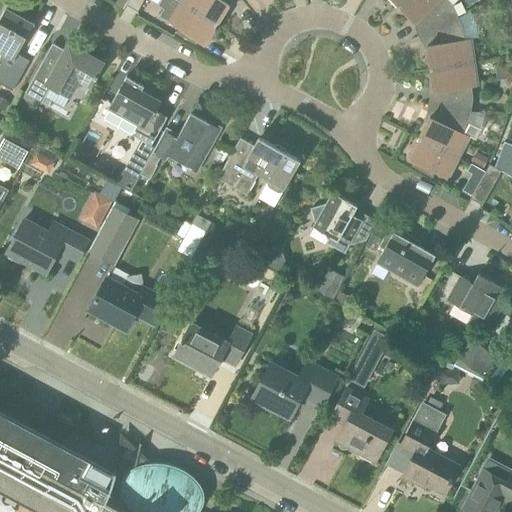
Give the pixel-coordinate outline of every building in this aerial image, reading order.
[(128,0),(118,0),(116,5),(124,9),(127,5),(129,0),(128,0)] [(138,12),(144,0),(129,0),(127,5),(138,12)] [(178,0),(162,0),(159,5),(165,9),(160,16),(168,21),(179,28),(176,33),(196,44),(199,40),(205,44),(217,24),(180,1),(178,0)] [(180,0),(180,1),(217,24),(230,4),(234,0),(180,0)] [(419,36),(458,17),(453,6),(447,0),(407,0),(401,6),(416,23),(422,34),(419,35),(419,36)] [(0,58),(0,83),(13,91),(30,61),(18,54),(34,24),(6,9),(0,19),(0,52),(2,53),(0,58)] [(431,69),(474,63),(471,40),(465,40),(464,28),(458,17),(419,36),(422,35),(427,46),(431,69)] [(60,92),(70,97),(79,80),(91,87),(104,63),(76,47),(65,50),(56,68),(43,61),(26,93),(39,100),(47,85),(60,92)] [(429,104),(472,111),(474,99),(472,87),(478,86),(474,63),(431,69),(434,92),(432,104),(429,103),(429,104)] [(152,146),(168,118),(156,111),(161,102),(150,95),(151,93),(143,89),(144,86),(127,76),(103,118),(152,146)] [(8,103),(0,98),(0,108),(4,111),(8,103)] [(470,123),(472,111),(429,104),(429,105),(432,105),(430,117),(419,138),(458,158),(469,137),(464,134),(470,123)] [(165,131),(153,152),(140,174),(148,179),(156,166),(155,165),(160,156),(166,160),(169,155),(196,171),(220,128),(192,113),(179,134),(174,136),(165,131)] [(0,137),(0,147),(23,160),(31,144),(5,129),(0,137)] [(279,193),(283,188),(285,189),(301,160),(281,150),(260,137),(247,159),(233,151),(218,178),(247,195),(259,174),(270,180),(267,186),(268,189),(276,193),(279,193)] [(448,179),(458,158),(419,138),(409,159),(415,162),(413,166),(433,177),(436,173),(448,179)] [(501,153),(511,157),(511,155),(511,144),(506,142),(501,153)] [(50,174),(56,163),(38,154),(32,165),(50,174)] [(484,176),(496,182),(502,171),(490,165),(484,176)] [(483,205),(496,182),(484,176),(471,198),(483,205)] [(358,206),(333,192),(326,204),(311,208),(315,223),(313,227),(331,237),(327,243),(345,253),(364,220),(353,214),(358,206)] [(93,209),(87,221),(97,227),(111,202),(96,194),(89,207),(93,209)] [(114,207),(90,251),(115,264),(115,263),(103,257),(114,235),(126,242),(138,220),(114,207)] [(58,253),(79,264),(91,240),(54,220),(48,232),(24,219),(6,252),(46,274),(58,253)] [(411,241),(413,237),(392,224),(379,247),(384,249),(377,262),(419,286),(436,255),(411,241)] [(329,272),(318,293),(326,297),(336,276),(329,272)] [(502,307),(497,305),(506,290),(479,274),(474,283),(461,276),(448,300),(472,314),(467,322),(487,334),(502,307)] [(155,324),(169,298),(142,284),(141,287),(143,288),(139,295),(106,277),(89,309),(126,329),(135,313),(155,324)] [(237,325),(227,342),(191,322),(174,354),(212,374),(220,359),(236,368),(253,334),(237,325)] [(382,355),(391,339),(375,330),(366,347),(382,355)] [(496,356),(468,341),(454,365),(483,380),(496,356)] [(253,396),(291,416),(300,397),(323,409),(340,376),(307,358),(297,377),(270,363),(253,396)] [(365,388),(370,377),(355,368),(349,379),(365,388)] [(344,426),(337,440),(349,447),(350,445),(360,450),(359,451),(376,460),(393,429),(363,413),(371,398),(346,386),(329,418),(344,426)] [(422,402),(414,419),(399,446),(415,455),(404,475),(418,483),(419,481),(443,494),(450,481),(451,482),(460,466),(429,449),(437,432),(445,415),(437,410),(441,403),(430,397),(426,404),(422,402)] [(0,408),(0,511),(197,511),(202,507),(206,499),(206,490),(201,480),(196,474),(188,468),(180,464),(172,462),(158,461),(150,461),(142,463),(136,466),(120,463),(118,472),(0,408)] [(463,508),(470,511),(497,511),(503,501),(511,505),(511,470),(506,482),(483,470),(463,508)]
